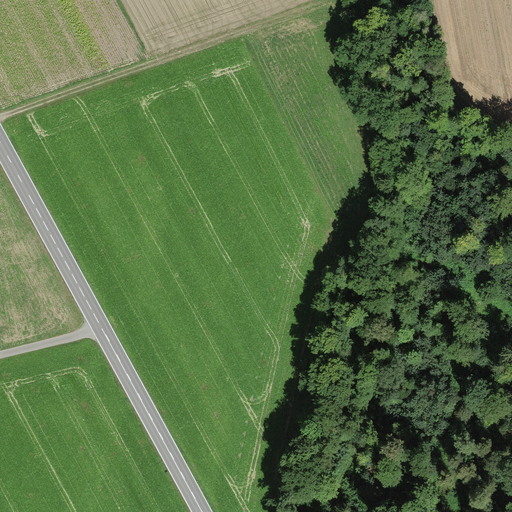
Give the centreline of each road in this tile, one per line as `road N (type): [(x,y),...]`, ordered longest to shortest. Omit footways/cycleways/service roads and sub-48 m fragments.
road 1 (track): [(0,117),(327,0)]
road 2 (secondary): [(105,327),(0,131)]
road 3 (secondary): [(201,511),(105,327)]
